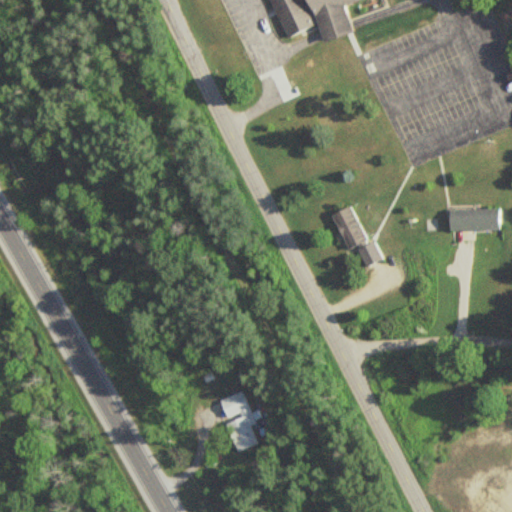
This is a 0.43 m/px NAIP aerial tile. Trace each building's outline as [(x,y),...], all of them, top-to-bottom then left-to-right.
[(268,0),(348,0),(339,3),(347,29),(320,40),(314,22),(287,35),(268,0)] [(345,247),(365,237),(348,204),(329,214),(345,247)] [(447,226),(497,226),(498,208),(447,207),(447,226)] [(363,264),(381,255),(373,239),(355,248),(363,264)] [(218,397),(242,388),(254,421),(249,422),(257,442),(236,450),(225,420),(239,414),(238,411),(225,416),(218,397)]
